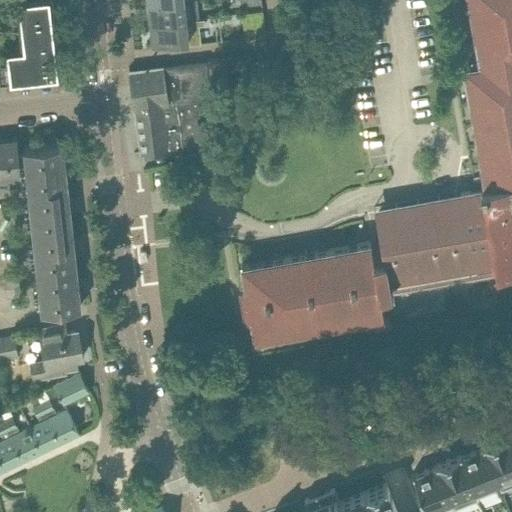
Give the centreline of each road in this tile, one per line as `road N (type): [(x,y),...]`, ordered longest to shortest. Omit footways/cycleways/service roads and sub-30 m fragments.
road 1 (residential): [(158,438),(125,306),(101,100)]
road 2 (residential): [(221,511),(511,415)]
